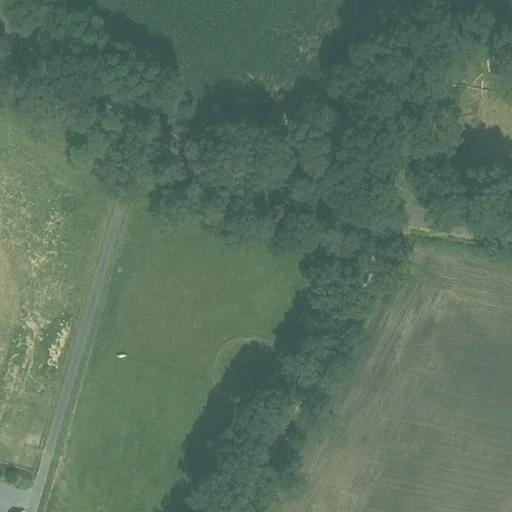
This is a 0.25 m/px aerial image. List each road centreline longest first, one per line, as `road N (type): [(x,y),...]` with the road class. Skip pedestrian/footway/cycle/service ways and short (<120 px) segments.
road 1 (residential): [(0,12),(220,178),(511,226)]
road 2 (unknown): [(26,500),(140,117)]
